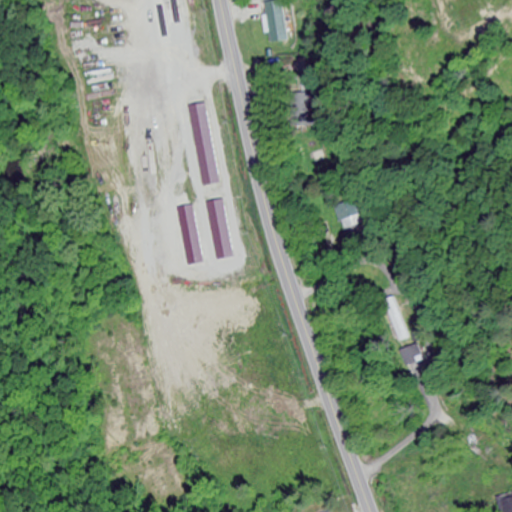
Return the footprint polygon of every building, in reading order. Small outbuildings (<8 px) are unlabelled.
[(263,5),(269,46),(286,43),(280,2),(263,5)] [(90,84),(114,83),(113,73),(90,74),(90,84)] [(290,124),(306,124),(306,95),(290,95),(290,124)] [(359,232),(360,206),(341,205),(339,231),(359,232)] [(381,303),(399,344),(409,340),(391,299),(381,303)] [(408,369),(422,363),(415,347),(402,353),(408,369)]
